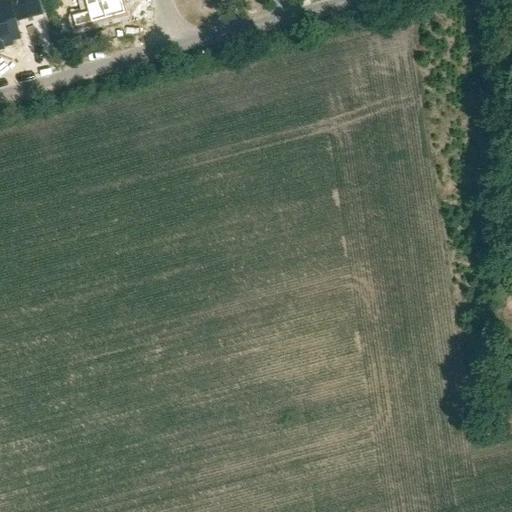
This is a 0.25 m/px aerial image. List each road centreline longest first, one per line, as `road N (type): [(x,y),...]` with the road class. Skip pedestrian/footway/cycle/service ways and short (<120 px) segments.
road 1 (residential): [(177,48),(366,0)]
road 2 (residential): [(0,95),(177,48)]
